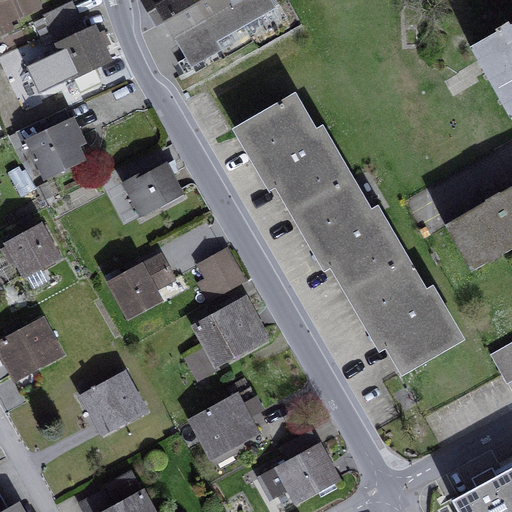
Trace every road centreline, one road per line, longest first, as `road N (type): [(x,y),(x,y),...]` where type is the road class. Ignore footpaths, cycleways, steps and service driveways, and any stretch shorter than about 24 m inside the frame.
road 1 (residential): [(115,0),(145,70),(389,491)]
road 2 (residential): [(511,426),(389,491)]
